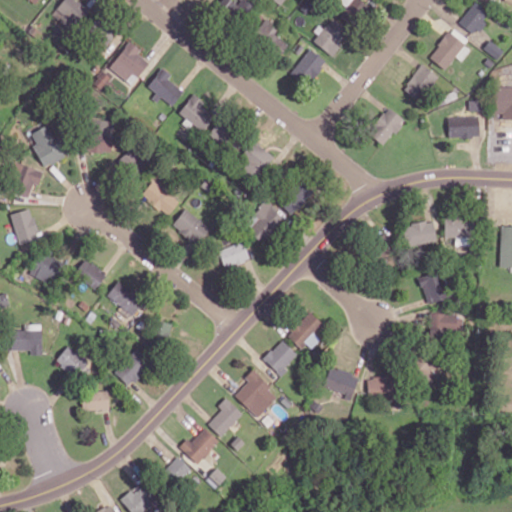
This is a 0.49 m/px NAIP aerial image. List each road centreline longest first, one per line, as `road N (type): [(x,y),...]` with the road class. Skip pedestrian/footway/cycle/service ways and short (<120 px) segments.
road 1 (residential): [(0,507),(48,494),(123,450),(371,192),(432,178),(511,178)]
road 2 (residential): [(371,192),(137,0)]
road 3 (residential): [(239,327),(90,206)]
road 4 (residential): [(311,143),(420,0)]
